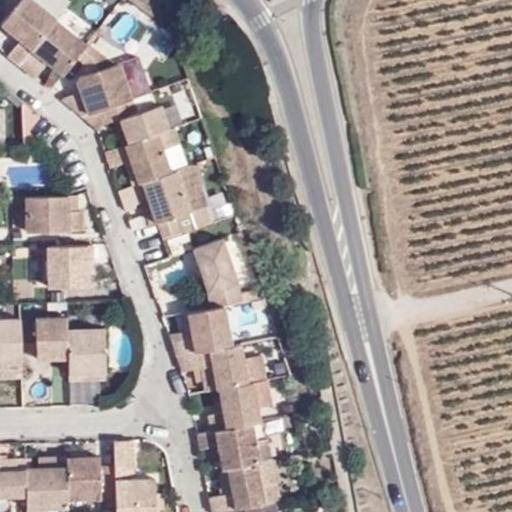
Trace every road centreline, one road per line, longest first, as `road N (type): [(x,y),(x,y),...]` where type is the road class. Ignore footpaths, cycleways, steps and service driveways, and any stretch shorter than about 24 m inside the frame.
road 1 (residential): [(0,66),(84,135),(154,333),(169,418)]
road 2 (primary): [(242,0),(281,65),(345,252)]
road 3 (primary): [(345,252),(412,511)]
road 4 (primary): [(345,252),(312,0)]
road 5 (residential): [(0,426),(169,418)]
